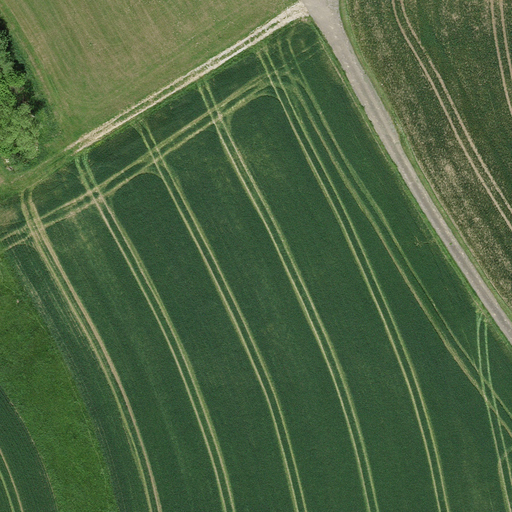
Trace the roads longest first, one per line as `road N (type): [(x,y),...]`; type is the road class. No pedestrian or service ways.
road 1 (track): [(316,0),(423,203),(511,332)]
road 2 (track): [(78,150),(315,0)]
